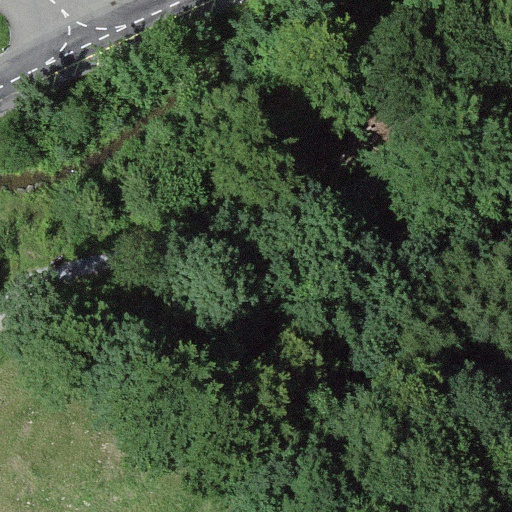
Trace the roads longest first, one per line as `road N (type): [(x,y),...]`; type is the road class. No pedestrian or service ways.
road 1 (track): [(0,318),(27,283),(285,214),(403,171)]
road 2 (track): [(403,171),(407,226),(511,270)]
